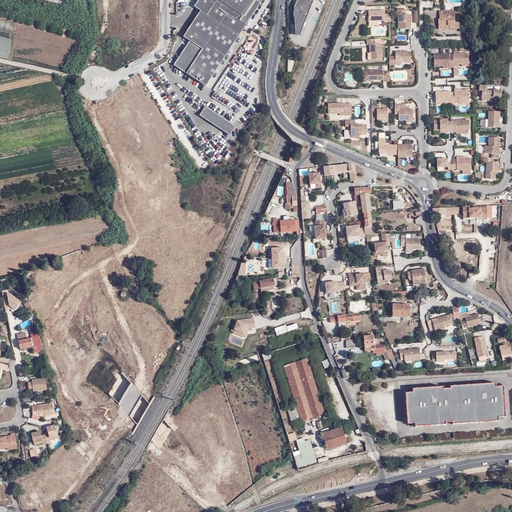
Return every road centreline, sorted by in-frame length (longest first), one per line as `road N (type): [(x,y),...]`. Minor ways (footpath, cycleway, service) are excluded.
road 1 (unclassified): [(387,481),(304,284),(296,170),(315,141)]
road 2 (residential): [(421,184),(481,188),(507,181),(511,80)]
road 3 (residential): [(423,93),(344,94),(327,84),(353,0)]
road 4 (secondary): [(421,184),(439,271),(511,325)]
road 5 (secondary): [(280,0),(270,94),(285,122),(315,141)]
road 6 (secondary): [(387,481),(261,511)]
road 7 (secondary): [(511,459),(387,481)]
